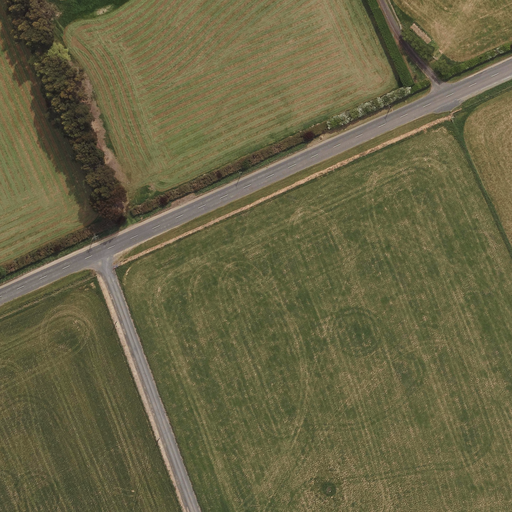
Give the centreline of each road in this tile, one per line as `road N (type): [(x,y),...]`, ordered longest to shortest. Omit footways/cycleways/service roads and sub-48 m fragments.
road 1 (unclassified): [(511,67),(0,296)]
road 2 (unknown): [(188,511),(97,253)]
